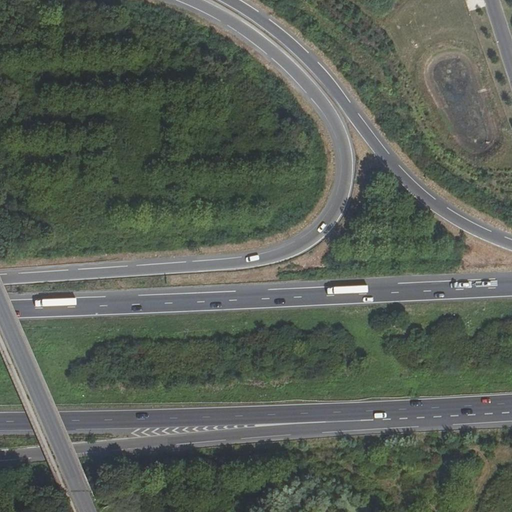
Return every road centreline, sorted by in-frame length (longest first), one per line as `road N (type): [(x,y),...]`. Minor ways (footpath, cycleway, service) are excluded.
road 1 (trunk): [(184,0),(227,20),(312,90),(343,143),(348,172),(336,211),(289,252),(245,261),(0,278)]
road 2 (trunk): [(511,285),(0,308)]
road 3 (trunk): [(511,241),(468,224),(417,189),(293,50),(225,0)]
road 4 (trunk): [(0,457),(292,431),(363,411)]
road 5 (trunk): [(0,421),(363,411)]
road 6 (secondary): [(0,308),(88,511)]
road 7 (trunk): [(363,411),(511,401)]
